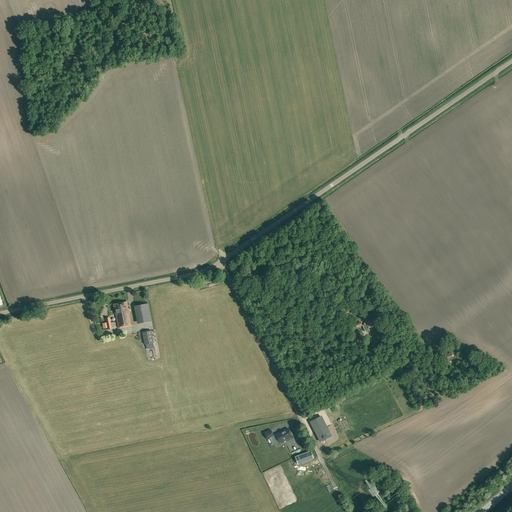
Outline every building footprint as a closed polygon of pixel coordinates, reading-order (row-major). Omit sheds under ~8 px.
[(137,322),(151,320),(149,301),(135,303),(137,322)] [(119,328),(131,326),(128,314),(129,314),(127,302),(113,304),(115,315),(116,315),(119,328)] [(373,319),(366,322),(367,323),(363,325),(366,332),(369,330),(368,327),(372,326),(376,325),(373,319)] [(151,330),(142,332),(145,344),(153,342),(151,330)] [(322,415),(311,420),(314,427),(325,422),(322,415)] [(327,426),(316,431),(319,436),(321,434),(323,439),(331,435),(327,426)] [(271,430),(265,433),(268,439),(273,436),(276,444),(292,436),(292,435),(292,434),(291,432),(290,432),(288,428),(274,435),(271,430)] [(298,464),(313,458),(310,452),(295,457),(298,464)] [(281,463),(284,481),(293,480),(290,462),(281,463)] [(303,486),(314,485),(312,467),(302,468),(303,486)]
